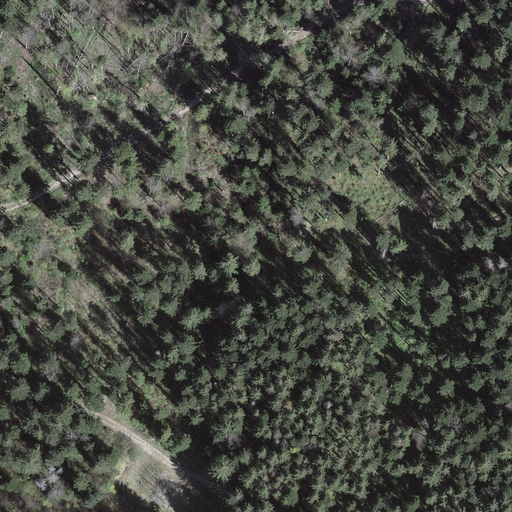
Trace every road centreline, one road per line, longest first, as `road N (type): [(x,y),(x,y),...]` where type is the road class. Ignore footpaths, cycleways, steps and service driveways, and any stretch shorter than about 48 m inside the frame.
road 1 (track): [(0,204),(315,27),(374,3),(447,0)]
road 2 (track): [(291,511),(0,380)]
